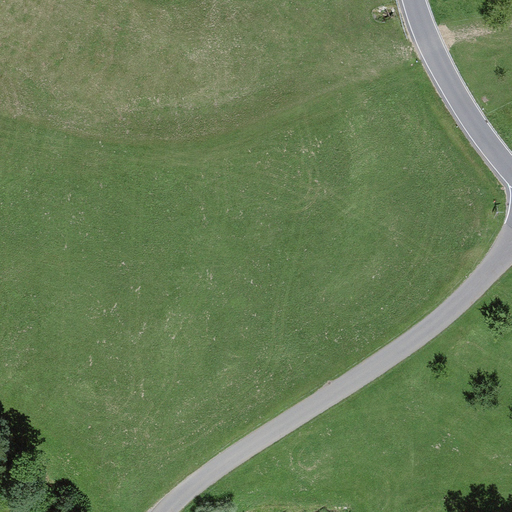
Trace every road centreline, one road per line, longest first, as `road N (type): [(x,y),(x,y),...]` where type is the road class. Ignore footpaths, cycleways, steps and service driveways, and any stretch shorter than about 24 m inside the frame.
road 1 (unclassified): [(511,242),(414,339),(213,469),(164,511)]
road 2 (tertiary): [(511,173),(456,99),(411,0)]
